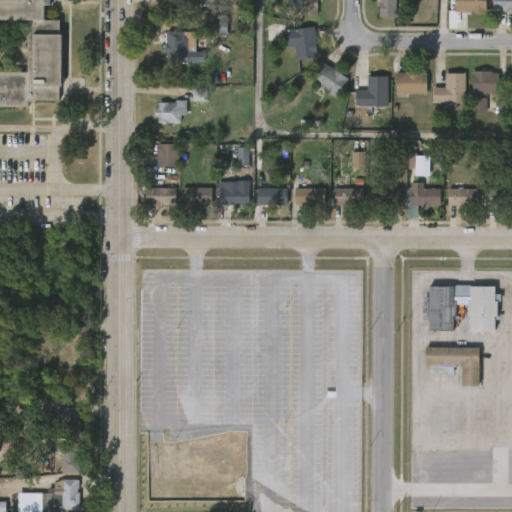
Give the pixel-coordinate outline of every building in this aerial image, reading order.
[(0,0),(49,0),(49,3),(42,3),(42,18),(56,18),(56,33),(59,33),(58,85),(55,85),(55,99),(29,98),(29,102),(24,102),(24,105),(0,105),(0,0)] [(316,0),(315,16),(298,15),(298,0),(316,0)] [(385,29),(384,0),(368,0),(369,29),(385,29)] [(399,0),(399,4),(396,4),(396,18),(380,17),(380,0),(399,0)] [(485,0),(486,11),(453,10),(453,0),(485,0)] [(511,0),(511,13),(492,13),(492,0),(511,0)] [(314,36),(316,56),(295,59),(289,29),(312,26),(314,36)] [(183,31),(195,32),(195,53),(190,53),(190,62),(166,62),(166,53),(164,53),(165,31),(183,31)] [(216,32),(204,32),(204,45),(216,45),(216,32)] [(306,70),(304,40),(272,41),(273,59),(284,58),(285,71),(306,70)] [(347,78),(335,97),(308,79),(320,60),(347,78)] [(490,70),(490,72),(497,72),(496,93),(479,93),(479,97),(484,97),(484,112),(470,112),(470,70),(490,70)] [(394,93),(393,71),(425,72),(425,94),(394,93)] [(454,103),(454,108),(442,108),(442,103),(431,103),(431,87),(444,87),(444,72),(464,72),(464,103),(454,103)] [(338,90),(313,74),(301,92),(326,108),(338,90)] [(364,107),(353,107),(353,90),(365,90),(365,76),(386,76),(386,107),(364,107)] [(487,83),(461,84),(462,125),(475,124),(475,107),(488,107),(487,83)] [(511,83),(502,84),(503,117),(511,116),(511,83)] [(416,105),(416,84),(385,84),(385,106),(416,105)] [(377,88),(357,87),(357,102),(344,102),(344,118),(377,118),(377,88)] [(178,115),(178,123),(156,123),(156,116),(152,116),(152,109),(156,109),(156,102),(173,102),(173,100),(184,100),(184,115),(178,115)] [(176,113),(146,113),(146,135),(170,135),(170,127),(176,127),(176,113)] [(174,166),(156,167),(155,144),(178,144),(178,166),(174,166)] [(147,177),(168,178),(168,156),(147,155),(147,177)] [(238,177),(238,160),(227,159),(227,177),(238,177)] [(419,167),(405,167),(404,187),(418,187),(419,167)] [(247,183),(247,205),(217,205),(217,187),(215,187),(215,181),(248,180),(247,183)] [(380,182),(380,189),(400,189),(400,206),(369,206),(369,182),(380,182)] [(462,183),(462,189),(477,189),(476,206),(447,205),(447,189),(452,189),(452,182),(462,183)] [(159,204),(159,208),(150,208),(150,204),(143,204),(143,187),(173,187),(173,204),(159,204)] [(181,204),(181,187),(210,187),(210,204),(181,204)] [(256,204),(255,204),(255,187),(285,188),(285,205),(256,204)] [(332,204),(332,187),(362,188),(362,205),(332,204)] [(304,205),(292,205),(293,188),(322,188),(322,205),(304,205)] [(406,219),(404,219),(404,189),(439,189),(439,206),(416,206),(416,219),(406,219)] [(511,206),(491,206),(486,206),(486,189),(511,189),(511,206)] [(239,193),(208,193),(207,216),(238,217),(239,193)] [(429,200),(413,200),(413,194),(396,194),(397,219),(399,219),(399,228),(408,228),(408,218),(430,218),(429,200)] [(165,199),(135,200),(135,217),(165,216),(165,199)] [(201,216),(201,199),(171,199),(171,216),(201,216)] [(277,215),(276,199),(246,199),(247,216),(277,215)] [(391,200),(361,199),(360,215),(391,216),(391,200)] [(314,200),(284,200),(284,217),(314,217),(314,200)] [(322,216),(352,217),(353,200),(322,200),(322,216)] [(437,217),(467,217),(467,201),(437,200),(437,217)] [(502,200),(476,201),(477,212),(503,211),(502,200)] [(469,284),(469,286),(493,286),(493,294),(499,294),(499,302),(495,302),(495,316),(499,316),(499,319),(493,317),(493,330),(468,330),(468,319),(462,319),(462,316),(466,316),(466,304),(455,304),(455,316),(458,316),(458,319),(452,319),(452,330),(427,330),(427,286),(469,284)] [(477,348),(477,387),(460,387),(460,365),(423,365),(424,347),(477,348)] [(469,359),(415,358),(415,375),(451,376),(451,397),(468,398),(469,359)] [(79,411),(78,436),(63,436),(63,406),(79,406),(79,411)] [(69,418),(48,418),(47,440),(69,440),(69,418)] [(80,448),(81,472),(62,472),(62,452),(58,452),(58,445),(63,445),(63,442),(80,442),(80,448)] [(68,485),(69,460),(50,459),(50,484),(68,485)] [(78,479),(79,480),(78,492),(80,492),(79,509),(62,509),(62,495),(55,495),(55,486),(62,486),(62,479),(78,479)] [(67,511),(69,491),(53,491),(51,511),(67,511)]
